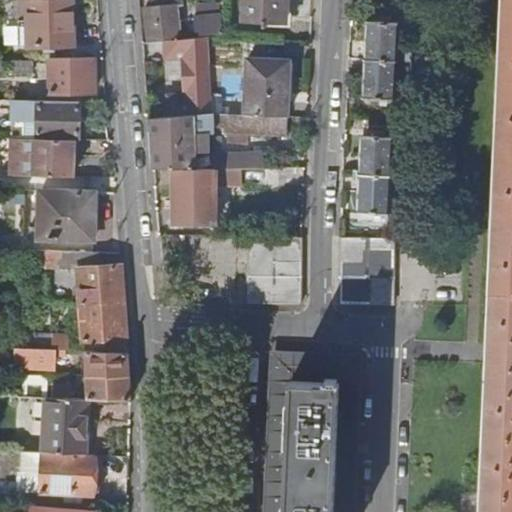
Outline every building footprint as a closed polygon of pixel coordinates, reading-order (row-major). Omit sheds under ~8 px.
[(26,0),(28,47),(72,46),(71,0),(26,0)] [(181,6),(180,0),(157,0),(153,0),(153,8),(144,9),(148,41),(179,38),(176,7),(181,6)] [(285,20),(285,0),(243,0),(243,18),(262,19),(262,25),(265,25),(265,19),(285,20)] [(511,511),(511,0),(502,0),(492,239),(481,511),(511,511)] [(221,33),(219,15),(195,18),(197,35),(221,33)] [(395,98),(399,21),(371,19),(367,97),(395,98)] [(208,37),(164,42),(165,59),(183,57),(184,95),(167,96),(168,117),(212,113),(209,55),(208,37)] [(245,115),(286,117),(286,100),(283,99),(286,59),(247,57),(245,115)] [(93,92),(93,58),(50,58),(50,60),(50,93),(93,92)] [(32,61),(12,61),(12,71),(32,72),(32,61)] [(22,100),(1,99),(1,110),(22,110),(22,100)] [(38,100),(36,138),(74,139),(79,139),(79,101),(38,100)] [(148,118),(152,168),(173,168),(240,168),(263,168),(263,153),(221,153),(220,136),(213,136),(213,156),(200,157),(200,160),(194,160),(194,152),(199,152),(199,148),(203,148),(202,138),(207,138),(207,133),(212,133),(212,126),(224,127),(224,131),(239,131),(238,138),(249,138),(249,132),(285,134),(286,117),(245,115),(212,113),(168,117),(148,118)] [(389,213),(393,135),(364,134),(361,211),(389,213)] [(36,138),(35,138),(16,138),(15,174),(34,175),(73,176),(74,139),(36,138)] [(280,168),(283,149),(268,148),(266,166),(280,168)] [(240,168),(173,168),(174,185),(173,225),(214,226),(213,185),(240,185),(240,168)] [(92,240),(94,192),(40,190),(38,238),(92,240)] [(107,190),(106,235),(116,235),(117,190),(107,190)] [(300,303),(301,238),(249,237),(248,303),(300,303)] [(341,304),(393,304),(393,239),(342,238),(341,304)] [(60,261),(61,251),(46,250),(46,261),(60,261)] [(78,268),(80,305),(123,302),(120,265),(100,266),(100,252),(71,251),(71,261),(78,268)] [(60,272),(60,261),(46,261),(45,271),(60,272)] [(101,351),(126,352),(123,302),(80,305),(82,341),(105,340),(105,345),(101,345),(101,351)] [(52,349),(69,350),(70,335),(52,334),(52,349)] [(85,351),(86,375),(128,377),(126,352),(101,351),(85,351)] [(267,511),(350,511),(358,358),(337,357),(337,354),(331,354),(331,357),(275,354),(267,511)] [(128,377),(86,375),(87,399),(129,400),(128,377)] [(52,398),(76,399),(77,392),(71,392),(71,384),(53,384),(52,398)] [(44,434),(43,452),(85,454),(86,433),(87,399),(76,399),(52,398),(45,397),(38,397),(32,397),(31,421),(38,421),(37,434),(44,434)] [(43,452),(41,452),(40,492),(93,495),(98,490),(98,475),(95,471),(95,455),(85,454),(43,452)]
